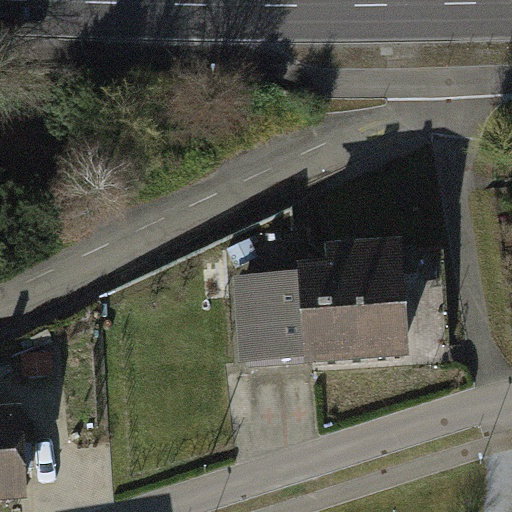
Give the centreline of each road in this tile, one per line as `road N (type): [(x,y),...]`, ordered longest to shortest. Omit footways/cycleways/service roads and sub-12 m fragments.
road 1 (primary): [(0,3),(511,4)]
road 2 (residential): [(175,511),(504,407)]
road 3 (residential): [(455,82),(453,144),(504,407)]
